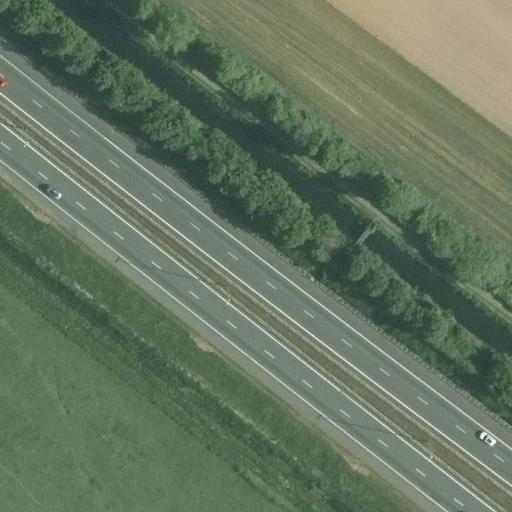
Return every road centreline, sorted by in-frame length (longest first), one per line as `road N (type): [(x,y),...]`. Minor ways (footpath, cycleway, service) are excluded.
road 1 (motorway): [(511,470),(0,77)]
road 2 (motorway): [(0,145),(465,511)]
